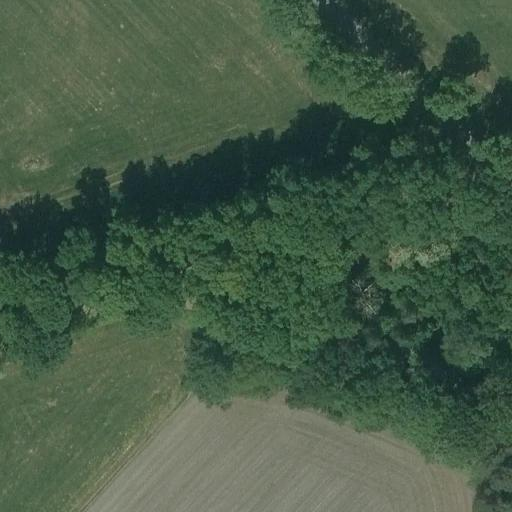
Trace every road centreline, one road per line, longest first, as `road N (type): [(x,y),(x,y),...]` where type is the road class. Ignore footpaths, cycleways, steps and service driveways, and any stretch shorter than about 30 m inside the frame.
road 1 (tertiary): [(511,187),(321,0)]
road 2 (track): [(435,181),(502,279),(511,346)]
